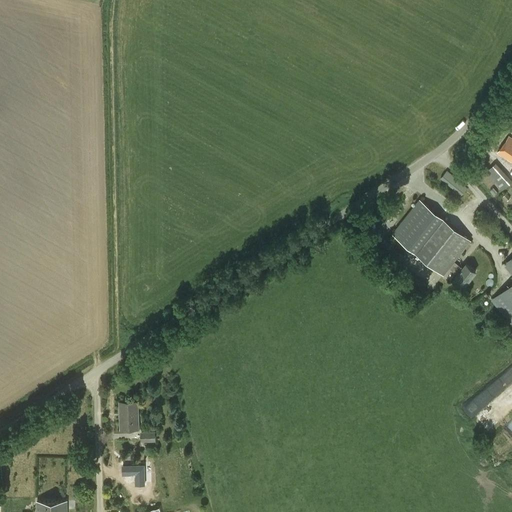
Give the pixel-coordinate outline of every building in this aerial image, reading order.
[(511,163),(511,138),(509,136),(497,153),(511,163)] [(503,190),(511,181),(511,180),(496,163),(486,172),(503,190)] [(447,170),(440,178),(461,195),(467,187),(447,170)] [(449,267),(458,274),(462,269),(453,262),(470,241),(420,201),(394,235),(444,274),(449,267)] [(511,256),(502,264),(511,275),(511,281),(492,299),(511,322),(511,256)] [(464,286),(475,272),(466,264),(462,269),(458,274),(454,279),(464,286)] [(120,429),(138,428),(137,401),(120,402),(120,429)] [(140,441),(155,440),(155,431),(140,432),(140,441)] [(134,471),(134,483),(143,482),(143,461),(124,462),(124,471),(134,471)] [(36,511),(66,511),(66,501),(37,501),(36,511)]
